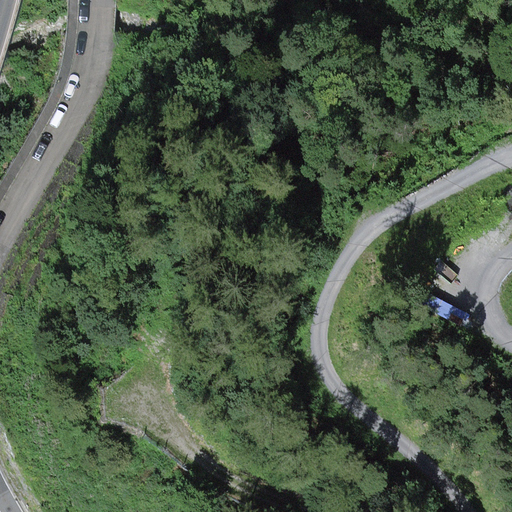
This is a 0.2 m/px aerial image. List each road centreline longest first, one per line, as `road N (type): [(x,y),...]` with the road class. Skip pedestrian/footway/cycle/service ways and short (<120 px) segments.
road 1 (track): [(466,511),(413,455),(337,394),(316,334),(326,296),(368,227),(511,157)]
road 2 (track): [(306,511),(206,471),(142,398)]
